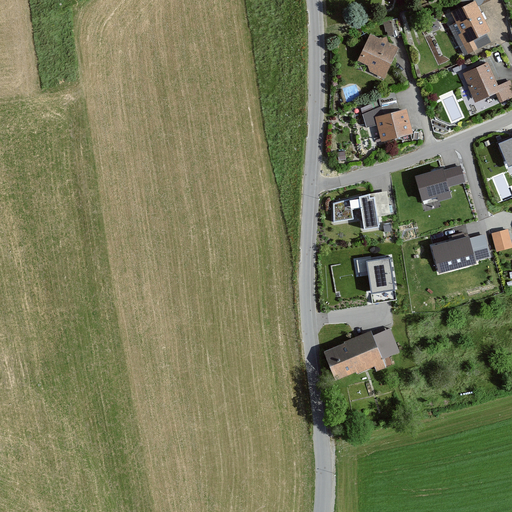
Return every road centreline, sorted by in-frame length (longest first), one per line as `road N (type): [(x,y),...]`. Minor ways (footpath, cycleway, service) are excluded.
road 1 (unclassified): [(315,181),(310,283),(325,511)]
road 2 (unclassified): [(319,0),(315,181)]
road 3 (residential): [(315,181),(433,149)]
